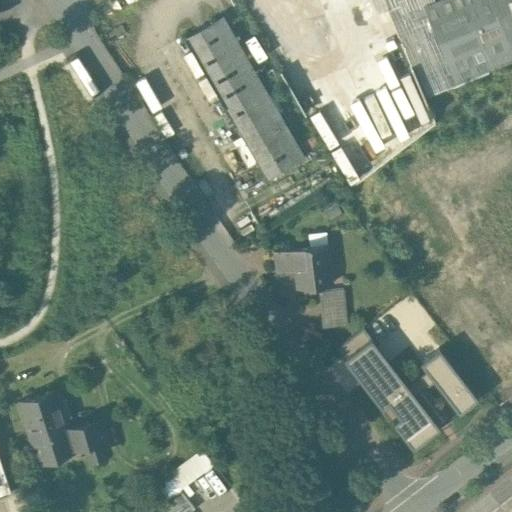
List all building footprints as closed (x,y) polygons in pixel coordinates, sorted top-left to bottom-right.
[(317,0),(346,67),(309,83),(338,150),(414,118),(430,111),(383,0),(317,0)] [(511,0),(508,0),(434,31),(405,44),(426,96),(452,85),(511,59),(511,0)] [(433,0),(423,4),(434,31),(508,0),(433,0)] [(302,155),(223,13),(186,34),(266,175),(302,155)] [(326,232),(309,233),(310,246),(275,249),(277,268),(292,267),(292,273),(295,273),(297,287),(331,284),(326,232)] [(343,289),(319,292),(324,326),(347,323),(343,289)] [(363,325),(335,347),(380,406),(389,400),(400,415),(392,421),(412,446),(440,425),(415,394),(408,383),(363,325)] [(439,346),(420,360),(427,369),(434,380),(459,411),(478,396),(439,346)] [(427,369),(408,383),(415,394),(434,380),(427,369)] [(54,389),(20,400),(37,454),(52,449),(54,457),(73,450),(72,446),(85,442),(89,456),(109,450),(100,418),(66,427),(54,389)] [(203,450),(171,475),(181,487),(213,463),(203,450)] [(0,457),(0,493),(11,490),(0,457)] [(168,485),(158,493),(164,500),(181,487),(171,475),(165,480),(168,485)] [(181,488),(162,503),(168,511),(188,511),(195,507),(181,488)]
